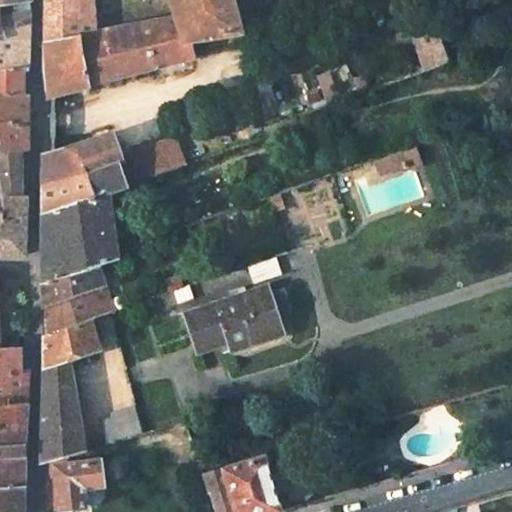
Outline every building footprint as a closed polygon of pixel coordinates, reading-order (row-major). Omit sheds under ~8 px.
[(0,0),(0,30),(27,23),(26,0),(0,0)] [(43,0),(43,73),(49,102),(95,88),(94,85),(190,61),(187,46),(237,35),(228,0),(167,0),(175,24),(95,34),(92,0),(43,0)] [(333,0),(334,3),(344,41),(363,34),(352,0),(333,0)] [(0,30),(0,72),(22,71),(26,72),(27,23),(0,30)] [(416,68),(442,64),(439,43),(413,47),(416,68)] [(0,100),(21,98),(22,71),(0,72),(0,100)] [(0,129),(25,127),(26,98),(21,98),(0,100),(0,129)] [(262,139),(263,142),(296,135),(296,132),(310,127),(305,113),(259,129),(262,139)] [(0,153),(20,153),(24,153),(25,127),(0,129),(0,153)] [(41,156),(41,186),(64,179),(117,162),(125,186),(132,184),(184,166),(174,138),(116,158),(108,136),(49,154),(41,156)] [(398,153),(403,169),(420,164),(414,148),(398,153)] [(0,197),(20,195),(20,153),(0,153),(0,197)] [(376,161),(381,177),(403,169),(398,153),(376,161)] [(41,214),(41,286),(97,263),(112,257),(104,194),(125,186),(117,162),(64,179),(69,204),(41,214)] [(41,186),(41,214),(69,204),(64,179),(41,186)] [(0,239),(23,240),(24,195),(20,195),(0,197),(0,239)] [(0,257),(22,257),(23,240),(0,239),(0,257)] [(242,265),(247,281),(275,272),(269,256),(251,262),(242,265)] [(41,286),(41,309),(102,284),(97,263),(41,286)] [(176,313),(187,352),(227,340),(230,348),(272,336),(265,315),(260,298),(257,287),(176,313)] [(260,298),(265,315),(278,312),(273,294),(260,298)] [(101,314),(111,344),(120,341),(108,311),(101,314)] [(95,316),(105,346),(111,344),(101,314),(95,316)] [(46,464),(58,460),(59,510),(79,510),(80,505),(101,505),(100,487),(103,487),(101,461),(96,461),(96,447),(93,448),(90,437),(80,441),(70,391),(62,389),(68,356),(98,346),(90,318),(41,336),(40,465),(46,464)] [(0,375),(16,372),(16,349),(0,350),(0,375)] [(0,446),(23,446),(23,411),(24,370),(16,372),(0,375),(0,446)] [(95,423),(101,445),(142,432),(132,403),(106,412),(109,418),(95,423)] [(318,440),(319,449),(332,445),(329,436),(318,440)] [(0,457),(23,457),(23,446),(0,446),(0,457)] [(0,457),(0,489),(22,489),(23,457),(0,457)] [(203,474),(212,511),(276,511),(261,457),(220,469),(226,490),(217,492),(211,472),(203,474)] [(0,489),(0,511),(21,511),(22,489),(0,489)]
